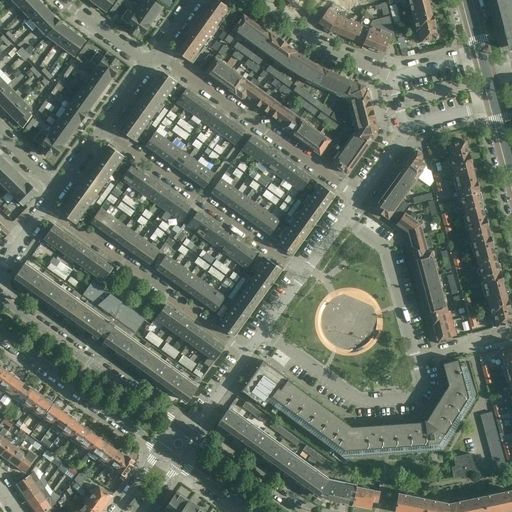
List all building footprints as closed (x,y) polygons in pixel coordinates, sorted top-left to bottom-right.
[(22,11),(33,0),(17,0),(15,3),(22,11)] [(30,19),(43,6),(37,0),(33,0),(22,11),(30,19)] [(105,12),(113,0),(99,0),(96,5),(105,12)] [(144,0),(140,6),(155,17),(162,8),(150,0),(144,0)] [(190,62),(228,9),(222,4),(224,2),(221,0),(213,0),(176,52),(190,62)] [(407,0),(410,8),(416,30),(416,31),(435,26),(434,25),(435,24),(435,20),(433,18),(429,8),(427,0),(407,0)] [(511,0),(498,0),(511,51),(511,50),(511,0)] [(379,4),(382,16),(389,14),(385,2),(379,4)] [(389,7),(394,24),(401,22),(398,14),(405,12),(404,8),(397,10),(396,5),(389,7)] [(37,27),(50,14),(43,6),(30,19),(37,27)] [(155,17),(140,6),(134,15),(149,26),(149,25),(155,17)] [(134,15),(127,9),(120,19),(127,24),(125,27),(128,29),(129,30),(129,31),(135,36),(138,32),(142,35),(149,26),(134,15)] [(329,31),(368,47),(384,53),(388,43),(392,44),(396,43),(389,16),(372,21),(369,29),(337,16),(328,9),(318,23),(329,31)] [(46,35),(58,21),(55,18),(54,18),(50,14),(37,27),(46,35)] [(243,16),(232,31),(236,34),(237,32),(256,45),(255,47),(258,50),(269,34),(265,31),(265,30),(263,29),(262,29),(251,21),(250,20),(249,18),(247,19),(243,16)] [(56,43),(67,28),(62,25),(58,21),(46,35),(56,43)] [(435,26),(416,31),(416,30),(414,31),(417,44),(434,39),(435,40),(437,39),(438,37),(437,35),(436,35),(434,26),(435,26)] [(64,49),(75,35),(67,28),(56,43),(64,49)] [(269,34),(258,50),(262,52),(263,51),(272,57),(283,42),(278,39),(270,33),(269,34)] [(225,41),(228,44),(233,36),(230,34),(225,41)] [(75,35),(64,49),(73,56),(84,41),(75,35)] [(407,56),(414,54),(413,50),(407,52),(403,37),(396,39),(399,50),(400,50),(402,56),(407,55),(407,56)] [(220,44),(216,41),(211,47),(215,51),(220,44)] [(283,42),(272,57),(282,64),(281,66),(284,68),(296,53),(296,52),(288,46),(283,42)] [(237,43),(233,48),(251,60),(254,55),(237,43)] [(222,48),(218,53),(217,54),(222,57),(228,49),(224,46),(222,48)] [(240,62),(243,57),(235,51),(232,56),(240,62)] [(96,52),(89,61),(97,67),(97,66),(112,77),(119,68),(114,65),(117,61),(111,56),(110,57),(108,56),(106,54),(104,57),(96,52)] [(301,55),(300,56),(296,53),(284,68),(288,71),(289,69),(311,82),(310,84),(309,83),(304,91),(294,84),(290,89),(307,100),(309,95),(315,86),(314,86),(323,69),(318,67),(318,65),(316,64),(315,65),(303,58),(303,56),(301,55)] [(201,70),(212,56),(209,54),(199,68),(201,70)] [(258,65),(261,60),(254,55),(251,60),(258,65)] [(214,58),(204,72),(215,80),(225,65),(214,58)] [(244,64),(252,70),(255,66),(248,60),(244,64)] [(235,73),(225,65),(215,80),(225,87),(235,73)] [(112,77),(112,78),(112,77),(97,66),(97,67),(91,75),(106,86),(112,77)] [(269,66),(265,71),(277,79),(280,74),(269,66)] [(328,71),(323,69),(314,86),(315,86),(319,88),(320,86),(341,96),(340,98),(343,99),(345,98),(346,98),(352,82),(348,80),(347,79),(345,78),(344,78),(332,73),(331,71),(329,71),(328,71)] [(177,82),(163,72),(161,71),(117,132),(129,141),(130,138),(134,141),(177,82)] [(245,80),(235,73),(225,87),(235,95),(245,80)] [(292,83),(280,74),(277,79),(289,87),(292,83)] [(85,84),(100,95),(106,86),(91,75),(85,84)] [(235,95),(241,99),(244,99),(245,98),(245,97),(256,81),(253,79),(250,83),(245,80),(235,95)] [(245,97),(245,98),(252,103),(261,91),(256,87),(259,83),(256,81),(245,97)] [(360,86),(352,82),(346,98),(345,98),(343,99),(332,114),(338,118),(346,105),(349,104),(351,104),(360,102),(360,104),(369,101),(368,97),(366,92),(365,92),(363,87),(360,86)] [(78,93),(93,103),(100,95),(85,84),(78,93)] [(0,104),(1,106),(14,93),(7,85),(0,92),(0,104)] [(186,89),(176,103),(185,109),(195,95),(186,89)] [(260,109),(268,96),(272,92),(268,90),(265,94),(261,91),(252,103),(260,109)] [(9,114),(22,101),(14,93),(1,106),(9,114)] [(87,112),(93,103),(78,93),(72,101),(87,112)] [(195,95),(185,109),(192,115),(203,101),(195,95)] [(260,109),(267,114),(279,98),(276,95),(273,100),(268,96),(260,109)] [(307,100),(320,110),(328,116),(332,111),(309,95),(307,100)] [(267,114),(275,120),(284,108),(279,104),(282,100),(279,98),(267,114)] [(309,105),(301,99),(298,104),(305,110),(309,105)] [(27,112),(30,109),(22,101),(9,114),(22,127),(31,116),(27,112)] [(66,110),(81,121),(87,112),(72,101),(66,110)] [(192,115),(201,121),(211,107),(203,101),(192,115)] [(355,125),(356,125),(374,121),(374,120),(369,101),(360,104),(360,102),(351,104),(349,104),(346,105),(338,118),(340,120),(346,124),(355,125)] [(317,111),(309,105),(305,110),(314,116),(317,111)] [(275,120),(283,125),(294,109),(291,106),(288,111),(284,108),(275,120)] [(201,121),(209,127),(219,113),(211,107),(201,121)] [(155,128),(167,111),(163,108),(151,125),(155,128)] [(294,109),(283,125),(282,126),(283,129),(289,134),(299,119),(295,116),(298,111),(294,109)] [(59,119),(74,130),(80,121),(81,121),(66,110),(59,119)] [(176,116),(169,111),(166,116),(172,121),(176,116)] [(209,127),(217,133),(227,119),(219,113),(209,127)] [(320,113),(316,117),(326,124),(329,120),(320,113)] [(338,123),(340,120),(338,118),(332,114),(330,117),(338,123)] [(165,118),(161,123),(164,125),(168,128),(171,123),(168,120),(165,118)] [(53,128),(68,138),(74,130),(59,119),(53,128)] [(186,131),(190,126),(180,119),(177,124),(186,131)] [(217,133),(226,139),(236,125),(227,119),(217,133)] [(289,134),(299,141),(309,126),(299,119),(289,134)] [(336,132),(339,127),(329,120),(326,124),(336,132)] [(370,143),(376,135),(375,130),(377,130),(374,121),(356,125),(358,130),(355,135),(362,139),(363,138),(370,143)] [(235,145),(245,131),(236,125),(226,139),(235,145)] [(177,135),(181,130),(175,126),(171,131),(177,135)] [(299,141),(309,148),(320,133),(309,126),(299,141)] [(350,129),(345,126),(338,136),(343,140),(350,129)] [(47,136),(62,147),(68,138),(53,128),(47,136)] [(181,130),(177,135),(185,141),(188,135),(181,130)] [(47,136),(40,131),(33,140),(40,146),(38,149),(40,150),(42,152),(48,157),(51,153),(55,156),(62,147),(47,136)] [(163,138),(155,132),(145,145),(153,152),(163,138)] [(309,148),(319,156),(330,141),(320,133),(309,148)] [(362,154),(370,143),(363,138),(362,139),(355,135),(348,144),(362,154)] [(251,136),(241,150),(250,156),(260,142),(251,136)] [(343,140),(338,136),(331,146),(336,149),(343,140)] [(172,144),(163,138),(153,152),(162,158),(172,144)] [(443,146),(447,158),(449,158),(449,157),(468,152),(467,152),(465,144),(466,144),(465,141),(463,140),(461,140),(460,141),(443,146)] [(250,156),(258,162),(268,148),(260,142),(250,156)] [(75,224),(80,218),(123,157),(119,154),(121,151),(109,143),(59,212),(75,224)] [(162,158),(170,164),(180,150),(172,144),(162,158)] [(354,165),(362,154),(348,144),(341,153),(348,158),(347,160),(354,165)] [(221,155),(225,158),(232,149),(228,146),(221,155)] [(354,165),(347,160),(348,158),(341,153),(341,154),(336,150),(336,149),(331,146),(323,158),(331,164),(345,174),(348,174),(354,165)] [(258,162),(266,168),(276,154),(268,148),(258,162)] [(170,164),(178,170),(188,156),(180,150),(170,164)] [(421,158),(421,154),(416,151),(413,152),(402,167),(416,177),(418,178),(429,186),(433,181),(430,172),(427,170),(425,165),(424,165),(419,161),(421,158)] [(449,158),(459,197),(478,192),(477,186),(478,185),(477,181),(475,180),(470,160),(471,158),(470,154),(468,153),(468,152),(449,157),(449,158)] [(266,168),(275,174),(285,160),(276,154),(266,168)] [(178,170),(186,176),(196,162),(188,156),(178,170)] [(275,174),(283,180),(293,166),(285,160),(275,174)] [(186,176),(195,182),(205,168),(196,162),(186,176)] [(0,183),(1,184),(14,170),(7,163),(0,169),(0,183)] [(131,165),(121,179),(125,183),(129,185),(139,171),(131,165)] [(283,180),(291,186),(301,172),(293,166),(283,180)] [(418,179),(416,177),(402,167),(395,177),(402,182),(401,183),(408,188),(413,181),(415,182),(418,179)] [(195,182),(203,188),(214,174),(205,168),(195,182)] [(8,191),(21,177),(14,170),(1,184),(8,191)] [(129,185),(138,191),(148,177),(139,171),(129,185)] [(300,192),(310,178),(301,172),(291,186),(300,192)] [(441,182),(439,173),(433,175),(435,184),(441,182)] [(265,188),(269,182),(264,178),(264,179),(260,176),(256,182),(265,188)] [(15,199),(29,184),(29,183),(28,184),(21,177),(8,191),(15,198),(14,198),(15,199)] [(156,183),(148,177),(138,191),(146,197),(156,183)] [(402,198),(408,188),(401,183),(402,182),(395,177),(387,187),(402,198)] [(220,179),(210,193),(219,199),(229,185),(220,179)] [(269,182),(265,188),(276,196),(280,191),(270,184),(271,183),(269,182)] [(444,191),(441,182),(435,184),(437,192),(444,191)] [(96,203),(99,206),(113,186),(110,183),(96,203)] [(146,197),(154,203),(164,189),(156,183),(146,197)] [(29,184),(15,199),(22,206),(23,206),(24,205),(24,204),(27,201),(28,203),(34,197),(32,196),(37,191),(36,190),(35,191),(29,185),(30,184),(29,184)] [(335,196),(319,184),(277,243),(281,246),(280,249),(291,257),(292,257),(318,219),(335,196)] [(237,191),(229,185),(219,199),(227,205),(237,191)] [(387,187),(379,198),(387,203),(388,202),(395,207),(402,198),(387,187)] [(122,192),(115,188),(111,193),(118,198),(122,192)] [(173,195),(164,189),(154,203),(162,209),(173,195)] [(245,197),(237,191),(227,205),(235,211),(245,197)] [(268,200),(272,195),(265,191),(262,196),(268,200)] [(459,197),(470,237),(488,232),(487,226),(488,224),(487,220),(485,219),(478,193),(478,192),(459,197)] [(113,205),(117,200),(110,195),(106,200),(113,205)] [(125,195),(122,200),(129,206),(133,201),(125,195)] [(181,201),(173,195),(162,209),(171,215),(181,201)] [(272,195),(268,200),(275,205),(279,201),(272,195)] [(288,196),(284,201),(290,206),(294,200),(288,196)] [(235,211),(244,217),(254,203),(245,197),(235,211)] [(374,209),(388,220),(391,216),(390,214),(395,207),(388,202),(387,203),(379,198),(374,207),(374,209)] [(301,203),(297,200),(287,215),(290,217),(301,203)] [(137,211),(140,206),(133,201),(129,206),(137,211)] [(180,222),(190,208),(181,201),(171,215),(180,222)] [(403,212),(408,205),(403,201),(398,209),(403,212)] [(435,210),(433,201),(427,202),(429,211),(435,210)] [(123,212),(127,207),(120,202),(117,208),(123,212)] [(244,217),(252,223),(262,209),(254,203),(244,217)] [(279,208),(285,213),(289,208),(282,203),(279,208)] [(127,207),(123,212),(130,217),(134,212),(127,207)] [(109,214),(100,208),(90,222),(98,228),(109,214)] [(252,223),(260,229),(270,215),(262,209),(252,223)] [(397,220),(402,213),(403,212),(398,209),(392,217),(397,220)] [(196,212),(186,226),(195,232),(205,219),(196,212)] [(396,225),(404,231),(413,219),(416,215),(412,213),(409,217),(404,213),(396,225)] [(98,228),(107,234),(117,220),(109,214),(98,228)] [(441,215),(443,224),(449,222),(447,214),(441,215)] [(279,221),(270,215),(260,229),(269,235),(279,221)] [(195,232),(203,238),(213,225),(205,219),(195,232)] [(409,238),(423,234),(420,225),(413,219),(404,231),(407,234),(409,238)] [(125,226),(117,220),(107,234),(115,240),(125,226)] [(451,231),(449,222),(443,224),(445,233),(451,231)] [(43,239),(80,265),(102,281),(105,277),(108,279),(116,267),(80,241),(55,223),(53,225),(43,239)] [(221,230),(213,225),(203,238),(211,244),(221,230)] [(133,232),(125,226),(115,240),(123,246),(133,232)] [(230,236),(221,230),(211,244),(220,250),(230,236)] [(123,246),(132,252),(142,238),(133,232),(123,246)] [(475,278),(499,272),(499,271),(498,271),(491,244),(492,243),(491,238),(490,238),(488,232),(470,237),(481,276),(475,278)] [(409,238),(411,247),(430,242),(429,238),(424,240),(423,234),(409,238)] [(238,242),(230,236),(220,250),(228,256),(238,242)] [(132,252),(140,258),(150,244),(142,238),(132,252)] [(185,246),(189,249),(193,244),(189,241),(185,246)] [(246,248),(238,242),(228,256),(236,262),(246,248)] [(430,242),(411,247),(413,256),(414,256),(427,252),(426,247),(431,246),(430,242)] [(149,265),(159,251),(150,244),(140,258),(149,265)] [(236,262),(245,269),(255,255),(246,248),(236,262)] [(443,262),(448,260),(446,251),(440,252),(443,262)] [(451,253),(453,261),(459,260),(457,251),(451,253)] [(427,252),(414,256),(417,269),(434,264),(431,252),(427,252)] [(165,255),(155,269),(164,276),(174,261),(165,255)] [(46,268),(61,278),(65,273),(56,267),(60,262),(53,257),(49,263),(50,263),(46,268)] [(266,259),(218,326),(233,338),(252,313),(283,268),(284,268),(272,260),(270,262),(266,259)] [(451,269),(448,260),(443,262),(445,271),(451,269)] [(461,269),(459,260),(453,261),(455,270),(461,269)] [(164,276),(172,281),(182,267),(174,261),(164,276)] [(229,269),(219,262),(215,268),(225,275),(229,269)] [(68,317),(80,325),(92,334),(116,351),(186,401),(196,387),(191,384),(130,340),(90,311),(45,279),(50,273),(45,270),(41,276),(24,264),(14,278),(27,287),(25,289),(33,295),(35,293),(60,311),(58,313),(67,319),(68,317)] [(437,276),(434,264),(417,269),(420,281),(437,276)] [(172,281),(180,287),(190,273),(182,267),(172,281)] [(213,269),(210,274),(221,282),(224,277),(213,269)] [(233,272),(229,278),(235,282),(239,277),(233,272)] [(499,272),(475,278),(479,291),(484,289),(491,315),(491,316),(509,311),(510,311),(509,310),(510,309),(509,304),(507,303),(502,284),(503,282),(502,278),(500,277),(499,272)] [(180,287),(189,293),(199,279),(190,273),(180,287)] [(449,286),(455,285),(452,275),(446,276),(449,286)] [(420,281),(424,293),(441,289),(437,276),(420,281)] [(77,283),(69,277),(66,282),(74,287),(77,283)] [(245,280),(242,278),(228,297),(231,300),(245,280)] [(189,293),(197,299),(207,285),(199,279),(189,293)] [(144,320),(98,287),(97,287),(91,282),(82,295),(83,295),(81,299),(93,307),(90,311),(130,340),(144,320)] [(215,291),(207,285),(197,299),(205,305),(215,291)] [(455,285),(449,286),(451,295),(457,293),(455,285)] [(444,300),(441,289),(424,293),(427,305),(444,300)] [(81,296),(73,290),(71,294),(79,300),(81,296)] [(224,298),(215,291),(205,305),(214,312),(224,298)] [(457,296),(452,298),(454,307),(460,306),(459,300),(458,300),(457,296)] [(427,305),(430,317),(447,312),(444,300),(427,305)] [(165,305),(155,319),(163,325),(173,311),(165,305)] [(453,316),(465,313),(463,308),(452,311),(453,316)] [(163,325),(172,331),(182,317),(173,311),(163,325)] [(489,316),(492,328),(509,324),(509,325),(511,324),(511,323),(511,319),(509,311),(491,316),(491,315),(489,316)] [(430,317),(432,326),(451,321),(449,312),(447,312),(430,317)] [(6,316),(2,322),(6,325),(10,319),(7,316),(6,316)] [(172,331),(180,337),(190,323),(182,317),(172,331)] [(432,326),(435,335),(454,330),(451,321),(432,326)] [(198,329),(190,323),(180,337),(188,343),(198,329)] [(188,343),(196,349),(206,335),(198,329),(188,343)] [(147,330),(142,337),(151,343),(156,336),(147,330)] [(454,330),(435,335),(437,344),(451,340),(450,335),(455,334),(454,330)] [(196,349),(205,355),(215,341),(206,335),(196,349)] [(158,348),(162,341),(156,336),(151,343),(158,348)] [(209,368),(224,347),(215,341),(205,355),(208,357),(203,364),(209,368)] [(166,343),(161,350),(167,354),(172,348),(166,343)] [(511,345),(500,349),(510,388),(510,389),(511,388),(511,345)] [(174,359),(179,353),(172,348),(167,354),(174,359)] [(489,353),(492,361),(498,359),(495,351),(489,353)] [(183,355),(178,362),(184,367),(189,360),(183,355)] [(191,372),(196,365),(189,360),(184,367),(191,372)] [(448,385),(426,420),(425,422),(352,427),(288,380),(274,399),(345,451),(438,444),(468,397),(458,360),(451,362),(442,364),(448,385)] [(287,380),(288,379),(263,361),(241,391),(250,397),(264,407),(271,397),(274,399),(288,380),(287,380)] [(501,364),(489,367),(490,373),(502,370),(501,364)] [(492,382),(487,365),(481,367),(486,384),(492,382)] [(202,375),(195,369),(193,373),(200,378),(202,375)] [(15,376),(10,372),(9,374),(5,370),(0,376),(0,388),(3,391),(15,376)] [(3,391),(13,398),(23,384),(19,380),(19,379),(15,376),(3,391)] [(195,378),(191,384),(196,387),(201,381),(195,378)] [(33,389),(29,386),(27,387),(23,384),(13,398),(22,405),(33,389)] [(510,388),(502,391),(506,403),(492,406),(496,420),(499,434),(505,432),(500,416),(509,413),(510,419),(511,418),(511,388),(510,389),(510,388)] [(38,392),(33,389),(22,405),(31,411),(42,397),(37,394),(38,392)] [(50,401),(48,399),(46,400),(42,397),(31,411),(41,418),(51,404),(50,403),(50,401)] [(268,419),(245,402),(242,407),(265,423),(268,419)] [(58,407),(55,405),(54,406),(53,405),(42,419),(52,426),(62,412),(58,409),(58,407)] [(324,498),(352,504),(356,488),(356,487),(328,481),(228,410),(218,423),(324,498)] [(52,426),(61,433),(72,417),(68,414),(66,415),(62,412),(52,426)] [(485,414),(489,426),(495,425),(491,412),(485,414)] [(489,426),(485,414),(480,416),(483,428),(489,426)] [(61,433),(70,439),(80,425),(76,422),(76,420),(72,417),(61,433)] [(1,423),(8,428),(10,424),(4,419),(1,423)] [(299,441),(273,422),(269,427),(278,434),(274,440),(280,444),(284,437),(295,445),(299,441)] [(70,439),(79,446),(90,430),(86,427),(84,428),(80,425),(70,439)] [(485,433),(496,430),(495,425),(489,426),(483,428),(485,433)] [(79,446),(80,446),(88,452),(98,438),(94,435),(94,433),(90,430),(79,446)] [(496,430),(485,433),(486,439),(498,436),(496,430)] [(0,440),(0,454),(1,456),(10,444),(12,440),(6,436),(5,438),(3,436),(0,440)] [(488,444),(499,441),(498,436),(486,439),(488,444)] [(98,438),(88,452),(97,459),(108,443),(104,440),(102,441),(98,438)] [(489,450),(501,447),(499,441),(488,444),(489,450)] [(35,442),(32,445),(41,452),(44,449),(35,442)] [(502,444),(506,462),(511,460),(511,459),(510,451),(511,450),(511,442),(502,444)] [(97,459),(106,465),(117,451),(112,448),(112,446),(108,443),(97,459)] [(1,456),(9,461),(19,447),(17,446),(16,448),(10,444),(1,456)] [(325,460),(306,445),(302,450),(322,464),(325,460)] [(9,461),(17,467),(27,453),(27,452),(20,446),(19,447),(9,461)] [(491,456),(502,453),(501,447),(489,450),(491,456)] [(46,450),(42,456),(50,462),(51,463),(55,457),(46,450)] [(27,453),(17,467),(25,473),(33,460),(37,456),(29,451),(27,453)] [(106,465),(115,472),(127,456),(122,453),(121,454),(117,451),(106,465)] [(502,453),(491,456),(492,461),(504,458),(502,453)] [(478,472),(476,463),(472,464),(470,454),(454,458),(456,467),(452,468),(454,478),(463,476),(464,479),(470,478),(469,475),(478,472)] [(122,481),(123,481),(136,463),(127,456),(115,472),(121,475),(119,478),(122,481)] [(55,473),(57,470),(57,469),(62,462),(55,457),(51,463),(50,462),(47,467),(55,473)] [(504,458),(492,461),(494,467),(505,464),(504,458)] [(57,469),(57,470),(64,475),(69,467),(62,462),(57,469)] [(505,464),(494,467),(495,472),(507,469),(505,464)] [(69,467),(64,475),(59,481),(63,484),(58,491),(62,493),(78,471),(70,465),(69,467)] [(16,484),(22,493),(39,481),(33,473),(16,484)] [(79,473),(74,480),(80,486),(86,478),(79,473)] [(39,481),(22,493),(27,500),(41,491),(44,487),(45,486),(47,483),(42,477),(39,481)] [(105,506),(111,497),(97,486),(90,495),(105,506)] [(27,500),(33,508),(47,499),(49,495),(44,487),(41,491),(27,500)] [(376,501),(378,492),(356,488),(352,504),(369,507),(371,500),(376,501)] [(511,491),(502,494),(483,498),(485,511),(504,511),(511,510),(511,491)] [(35,511),(44,511),(49,509),(50,508),(55,504),(54,503),(59,497),(52,492),(52,493),(50,496),(49,495),(47,499),(33,508),(35,511)] [(203,511),(176,492),(161,511),(203,511)] [(90,495),(84,503),(84,504),(94,511),(100,511),(105,506),(90,495)] [(398,495),(394,511),(425,511),(428,501),(398,495)] [(485,511),(483,498),(453,504),(454,511),(485,511)] [(131,511),(133,511),(138,505),(133,501),(127,508),(131,511)] [(454,511),(453,504),(448,505),(448,504),(428,501),(425,511),(454,511)]
